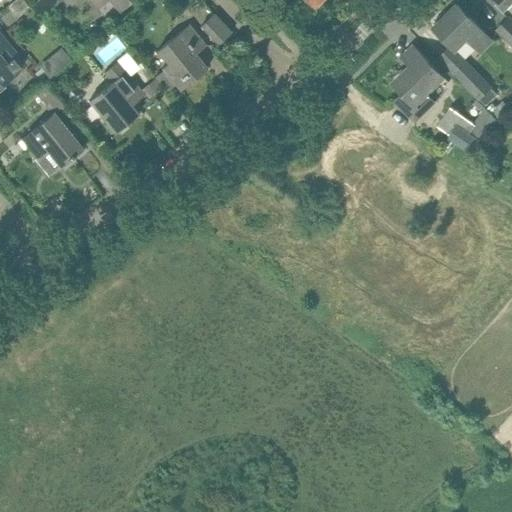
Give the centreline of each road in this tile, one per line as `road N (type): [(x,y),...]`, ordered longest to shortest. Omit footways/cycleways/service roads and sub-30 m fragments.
road 1 (residential): [(41,258),(301,81)]
road 2 (residential): [(301,81),(395,0)]
